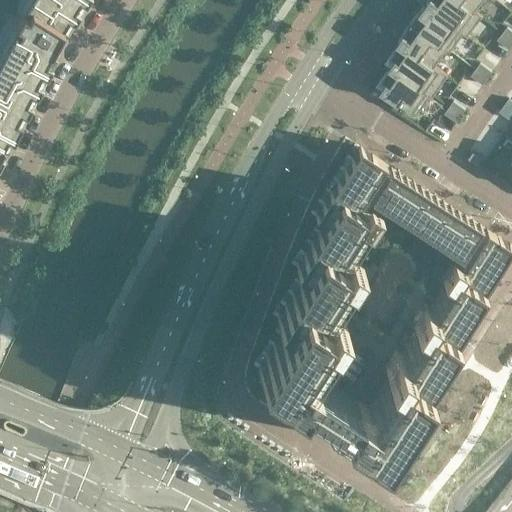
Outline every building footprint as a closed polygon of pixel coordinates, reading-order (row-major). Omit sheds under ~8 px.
[(0,151),(2,148),(0,146),(0,139),(5,142),(32,91),(56,43),(51,40),(59,24),(66,28),(83,0),(23,0),(28,3),(26,7),(20,4),(14,15),(19,18),(16,23),(11,20),(10,23),(0,42),(0,151)] [(429,0),(426,4),(465,33),(464,34),(468,37),(483,16),(476,10),(474,12),(458,0),(429,0)] [(458,0),(474,12),(476,10),(483,0),(458,0)] [(426,4),(410,21),(447,48),(446,50),(450,52),(464,34),(465,33),(426,4)] [(403,36),(399,42),(434,67),(435,66),(446,50),(447,48),(410,21),(402,35),(403,36)] [(511,30),(507,27),(503,33),(511,40),(511,30)] [(511,40),(503,33),(498,40),(510,49),(511,45),(511,40)] [(399,44),(391,56),(395,60),(391,66),(432,95),(431,96),(433,98),(449,75),(435,66),(434,67),(399,42),(398,43),(399,44)] [(476,69),(488,78),(493,72),(481,63),(476,69)] [(387,82),(381,90),(389,95),(417,115),(431,96),(432,95),(391,66),(382,79),(387,82)] [(476,69),(471,76),(483,85),(488,78),(476,69)] [(449,107),(462,116),(466,109),(454,101),(449,107)] [(511,110),(504,105),(500,112),(509,119),(511,115),(511,110)] [(449,107),(445,114),(457,122),(462,116),(449,107)] [(260,365),(258,368),(265,373),(265,372),(268,374),(268,375),(275,379),(281,383),(281,384),(288,388),(288,387),(292,389),(291,390),(297,394),(298,395),(300,391),(302,388),(304,386),(304,385),(327,401),(335,406),(346,414),(345,416),(343,419),(341,422),(348,427),(349,426),(351,428),(351,429),(358,433),(364,437),(371,442),(374,444),(381,448),(383,445),(388,437),(389,437),(390,434),(395,426),(396,426),(398,423),(397,423),(402,415),(403,415),(405,412),(404,412),(409,404),(410,404),(412,401),(411,401),(417,392),(417,393),(419,390),(424,381),(424,382),(426,379),(431,370),(432,371),(433,368),(433,367),(438,359),(439,360),(441,357),(440,356),(445,348),(446,349),(448,346),(447,345),(453,337),(455,335),(454,334),(460,326),(462,324),(462,323),(467,315),(469,313),(469,312),(474,304),(475,304),(477,301),(476,301),(481,293),(482,293),(484,290),(483,290),(488,282),(489,282),(491,279),(490,279),(496,271),(498,268),(497,268),(503,260),(505,257),(510,248),(511,249),(511,246),(511,245),(509,244),(508,244),(500,239),(500,238),(497,236),(486,229),(486,230),(485,231),(483,235),(466,261),(414,341),(409,338),(367,404),(335,384),(340,376),(350,382),(365,359),(335,339),(320,363),(330,369),(325,377),(304,363),(299,371),(295,378),(290,375),(328,315),(319,309),(347,265),(338,258),(366,214),(357,208),(365,195),(382,169),(384,165),(385,164),(375,157),(372,154),(371,155),(363,149),(360,147),(358,150),(353,159),(352,158),(351,161),(346,170),(345,169),(343,172),(344,172),(339,181),(338,180),(336,183),(337,183),(332,191),(331,191),(329,194),(330,194),(324,203),(324,202),(322,205),(322,206),(317,214),(316,213),(315,216),(318,219),(319,218),(320,219),(322,220),(321,221),(325,223),(321,229),(319,231),(317,234),(318,234),(313,242),(312,242),(310,245),(311,245),(305,253),(303,256),(298,264),(296,267),(299,269),(300,269),(301,269),(303,271),(306,274),(301,282),(300,281),(298,284),(299,285),(293,293),(291,295),(292,296),(286,304),(284,306),(285,307),(279,315),(277,318),(280,320),(281,319),(282,320),(284,321),(283,322),(287,324),(282,332),(281,332),(279,335),(280,335),(275,343),(274,343),(272,346),(273,346),(267,355),(267,354),(265,357),(266,357),(260,366),(260,365)] [(472,153),(467,160),(477,166),(482,159),(472,153)] [(382,169),(365,195),(466,261),(483,235),(382,169)] [(445,457),(488,389),(466,375),(423,443),(445,457)] [(423,475),(438,481),(446,462),(431,455),(423,475)]
